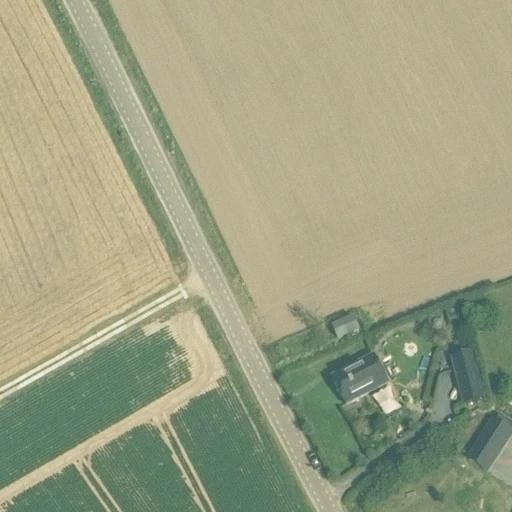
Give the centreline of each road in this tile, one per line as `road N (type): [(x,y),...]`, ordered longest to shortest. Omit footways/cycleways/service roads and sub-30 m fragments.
road 1 (tertiary): [(330,511),(73,0)]
road 2 (track): [(0,397),(210,277)]
